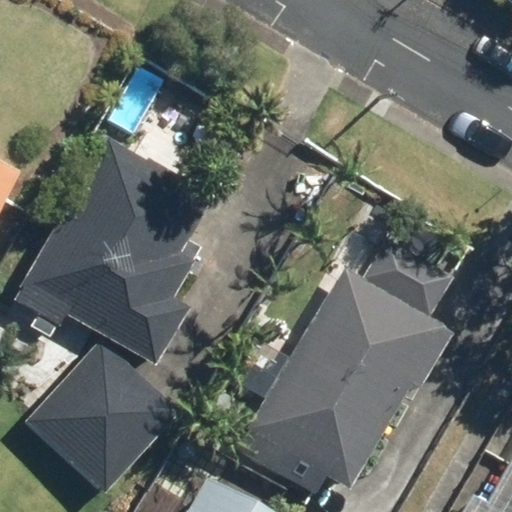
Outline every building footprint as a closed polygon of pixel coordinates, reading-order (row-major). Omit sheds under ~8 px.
[(182,289),(199,256),(168,239),(201,179),(115,132),(26,297),(66,318),(70,311),(161,360),(195,296),(182,289)] [(0,209),(24,167),(0,153),(0,209)] [(459,267),(401,235),(378,276),(343,257),(247,434),(304,465),(310,454),(358,480),(412,380),(426,387),(462,321),(437,308),(459,267)] [(183,412),(104,338),(26,422),(105,496),(183,412)] [(298,511),(221,466),(193,511),(298,511)]
